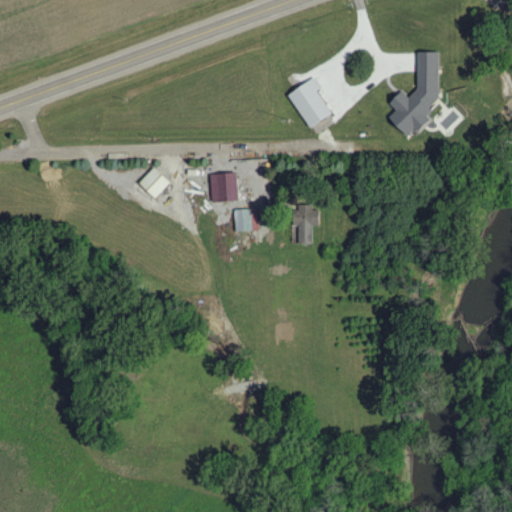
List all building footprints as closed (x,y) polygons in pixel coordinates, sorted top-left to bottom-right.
[(445,55),(422,54),(421,97),(397,96),(397,124),(409,124),(409,132),(435,132),(435,105),(444,105),(445,55)] [(338,116),(322,92),(326,90),(320,81),(294,97),(316,131),(338,116)] [(145,185),(161,200),(176,184),(160,169),(145,185)] [(216,204),(243,203),(242,175),(215,176),(216,204)] [(240,234),(257,233),(256,211),(239,212),(240,234)]
